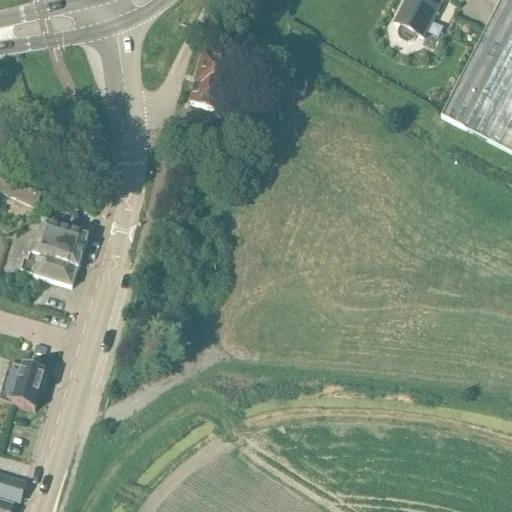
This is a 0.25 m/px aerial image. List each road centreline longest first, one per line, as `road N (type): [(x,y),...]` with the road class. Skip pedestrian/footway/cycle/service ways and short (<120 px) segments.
road 1 (unclassified): [(40,511),(126,205),(127,111),(111,30)]
road 2 (track): [(85,511),(129,453),(180,410),(208,413),(233,433),(268,422),(358,418),(427,424),(511,448)]
road 3 (track): [(224,340),(261,357),(511,383)]
road 4 (track): [(224,340),(291,103)]
road 5 (track): [(70,409),(124,411),(224,340)]
